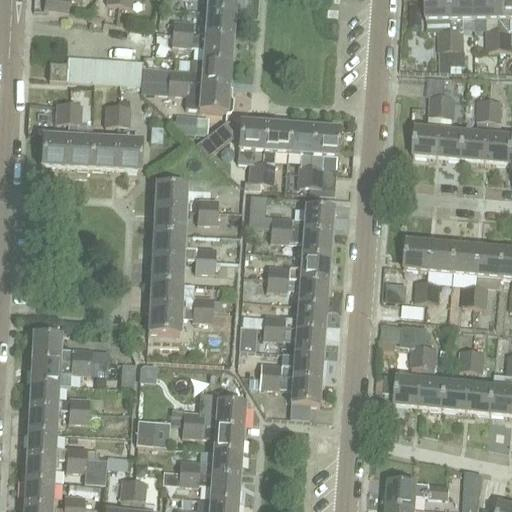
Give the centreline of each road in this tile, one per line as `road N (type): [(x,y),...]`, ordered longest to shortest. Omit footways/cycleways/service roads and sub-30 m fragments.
road 1 (residential): [(0,288),(14,0)]
road 2 (residential): [(347,443),(368,194)]
road 3 (residential): [(368,194),(382,0)]
road 4 (residential): [(511,474),(347,443)]
road 5 (residential): [(368,194),(511,206)]
